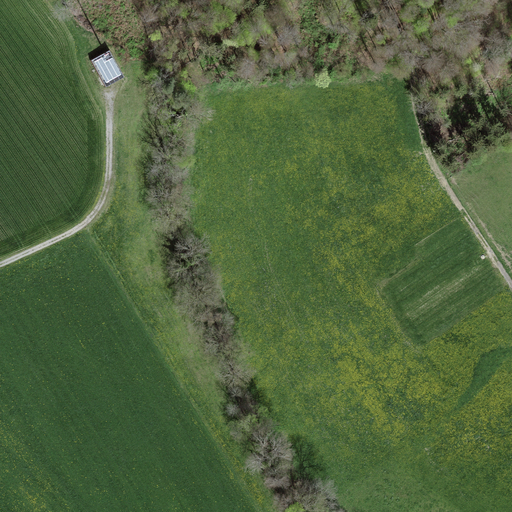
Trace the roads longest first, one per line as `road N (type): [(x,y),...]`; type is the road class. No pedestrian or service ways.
road 1 (track): [(378,0),(408,60),(433,162),(511,286)]
road 2 (track): [(110,91),(108,178),(94,216),(0,265)]
road 3 (track): [(511,351),(489,360),(418,445)]
